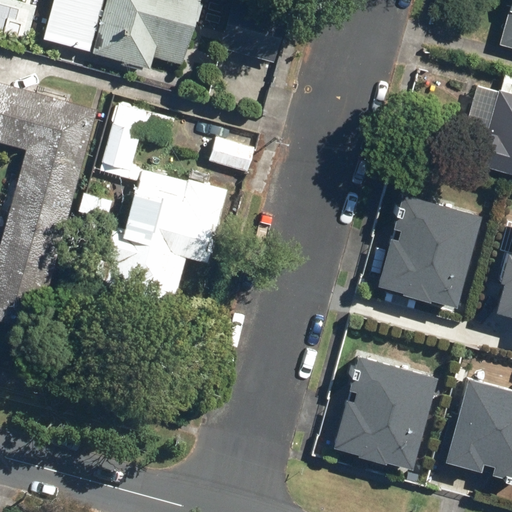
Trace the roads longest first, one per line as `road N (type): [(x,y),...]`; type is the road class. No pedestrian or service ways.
road 1 (residential): [(222,511),(356,0)]
road 2 (secondary): [(203,511),(0,455)]
